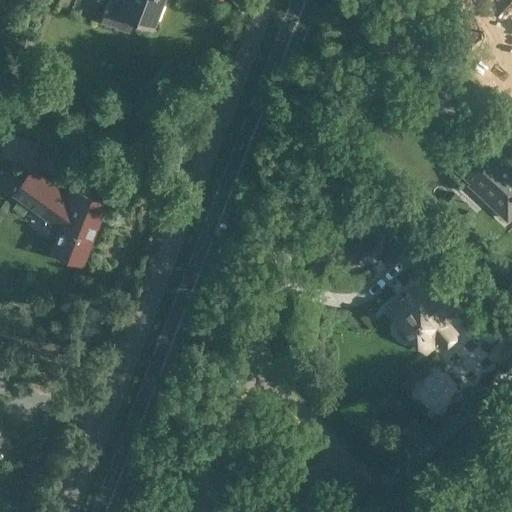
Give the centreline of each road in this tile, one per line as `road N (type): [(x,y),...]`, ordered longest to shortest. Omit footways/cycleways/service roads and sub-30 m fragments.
road 1 (residential): [(261,0),(69,511)]
road 2 (secondary): [(297,0),(106,511)]
road 3 (residential): [(406,0),(304,226),(254,362)]
road 4 (residential): [(188,511),(345,451)]
road 5 (residential): [(254,362),(186,511)]
road 6 (residential): [(345,451),(254,362)]
